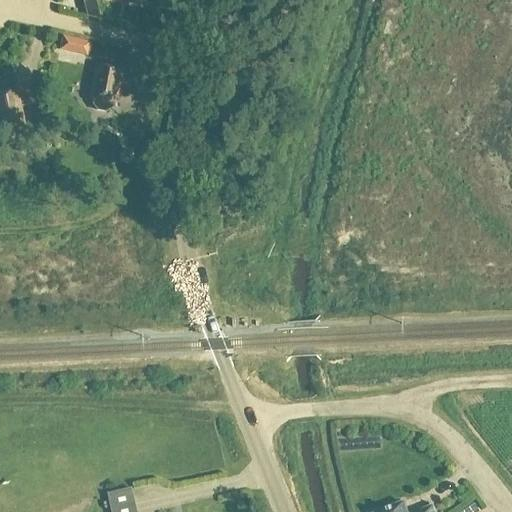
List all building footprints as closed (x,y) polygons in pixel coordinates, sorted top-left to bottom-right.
[(76,54),(80,39),(63,36),(60,50),(76,54)] [(120,71),(95,66),(89,100),(92,101),(91,105),(95,111),(103,112),(109,108),(110,104),(113,105),(120,71)] [(0,94),(0,129),(0,130),(1,134),(7,138),(15,136),(19,130),(18,126),(21,126),(15,91),(0,94)] [(115,511),(135,506),(129,482),(109,487),(115,511)] [(214,511),(211,488),(174,493),(177,511),(214,511)]
